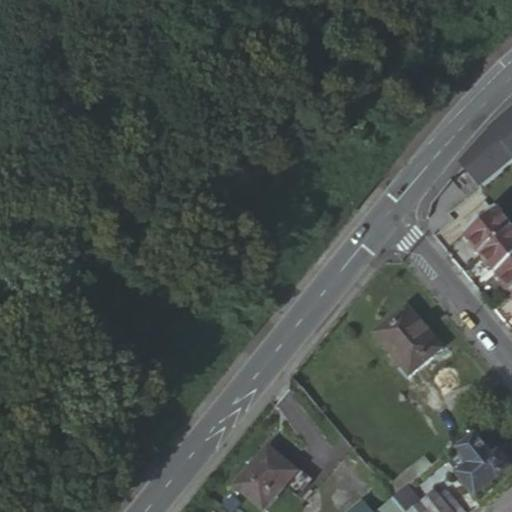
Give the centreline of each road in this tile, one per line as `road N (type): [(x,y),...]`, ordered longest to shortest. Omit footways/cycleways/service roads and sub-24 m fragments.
road 1 (track): [(18,511),(38,368),(146,91),(197,0)]
road 2 (tertiary): [(392,208),(143,511)]
road 3 (residential): [(511,358),(392,208)]
road 4 (tertiary): [(511,75),(392,208)]
